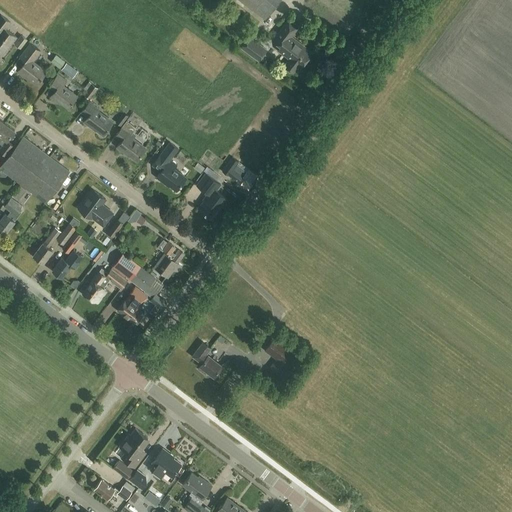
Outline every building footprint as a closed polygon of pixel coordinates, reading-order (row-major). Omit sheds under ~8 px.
[(240,0),(264,17),(277,0),(240,0)] [(10,45),(16,37),(5,29),(10,22),(1,15),(0,16),(0,56),(9,45),(10,45)] [(301,67),(311,53),(305,48),(305,47),(291,36),(298,26),(288,20),(272,40),(281,46),(278,50),(289,58),(283,66),(293,72),(298,65),(301,67)] [(21,49),(28,39),(21,34),(14,44),(21,49)] [(268,49),(249,35),(241,47),(259,61),(268,49)] [(36,84),(46,71),(32,61),(40,51),(30,43),(20,56),(25,61),(17,71),(25,78),(26,76),(36,84)] [(51,61),(60,68),(65,61),(56,54),(51,61)] [(68,107),(77,95),(64,86),(66,82),(58,75),(49,87),(54,91),(50,96),(56,101),(57,100),(68,107)] [(89,99),(97,88),(89,82),(84,88),(86,90),(83,94),(89,99)] [(102,135),(112,122),(99,111),(100,110),(89,102),(81,112),(87,117),(83,122),(91,128),(92,127),(102,135)] [(128,115),(123,112),(116,122),(121,125),(128,115)] [(136,160),(145,148),(133,139),(136,135),(132,132),(136,128),(127,121),(114,136),(121,141),(116,146),(125,153),(125,152),(136,160)] [(14,130),(5,123),(0,128),(0,142),(3,145),(0,148),(0,151),(6,155),(14,145),(7,140),(14,130)] [(0,168),(23,186),(46,154),(23,137),(3,163),(0,166),(0,168)] [(176,190),(185,177),(173,168),(175,165),(169,161),(178,148),(170,142),(152,165),(160,171),(156,177),(165,183),(165,182),(176,190)] [(95,160),(99,162),(103,154),(99,152),(95,160)] [(46,154),(23,186),(45,203),(69,171),(46,154)] [(232,169),(237,161),(233,158),(223,173),(228,176),(228,175),(238,182),(242,176),(232,169)] [(194,168),(201,172),(204,167),(197,162),(194,168)] [(221,184),(206,172),(196,185),(207,193),(205,196),(206,197),(197,209),(211,219),(226,199),(215,192),(221,184)] [(18,200),(26,190),(20,185),(12,196),(18,200)] [(103,226),(113,213),(101,204),(105,199),(93,189),(78,208),(91,218),(92,217),(103,226)] [(5,213),(0,219),(0,230),(4,234),(14,221),(20,212),(18,211),(22,206),(10,197),(4,206),(10,211),(7,215),(5,213)] [(124,223),(129,216),(124,212),(119,219),(124,223)] [(145,217),(140,214),(136,221),(141,224),(145,217)] [(114,237),(124,223),(119,219),(118,218),(107,232),(114,237)] [(63,244),(75,228),(68,223),(57,240),(63,244)] [(48,247),(60,231),(55,227),(43,243),(42,243),(33,256),(42,263),(52,250),(48,247)] [(92,227),(87,233),(92,237),(97,231),(92,227)] [(73,245),(82,233),(77,229),(68,241),(62,248),(68,252),(74,245),(73,245)] [(167,243),(163,240),(157,247),(162,251),(163,250),(169,255),(168,256),(164,254),(154,267),(167,277),(173,269),(177,272),(181,266),(176,263),(183,254),(178,250),(175,253),(172,251),(174,248),(168,243),(167,243)] [(66,261),(61,257),(52,270),(61,277),(71,265),(75,268),(84,256),(75,249),(73,252),(66,261)] [(129,278),(139,265),(123,253),(113,266),(107,273),(101,268),(82,293),(93,301),(93,300),(97,302),(105,291),(103,289),(103,288),(109,280),(121,289),(129,278)] [(139,265),(129,278),(145,290),(147,288),(154,293),(162,283),(154,278),(139,265)] [(143,292),(135,286),(129,295),(131,296),(127,301),(125,299),(117,310),(133,322),(134,321),(137,323),(144,314),(141,312),(141,311),(138,309),(142,303),(140,302),(146,295),(143,292)] [(154,293),(147,288),(145,290),(154,296),(150,300),(162,308),(166,302),(154,293)] [(281,376),(296,355),(274,338),(265,350),(276,358),(269,367),(281,376)] [(214,376),(221,366),(205,354),(209,348),(201,343),(192,356),(202,363),(201,365),(207,369),(206,371),(214,376)] [(130,434),(129,433),(119,446),(126,451),(121,457),(134,467),(142,456),(136,452),(147,437),(135,428),(130,434)] [(171,476),(180,464),(170,456),(170,455),(162,449),(152,462),(155,464),(151,470),(160,477),(165,471),(171,476)] [(119,459),(113,467),(128,478),(134,470),(119,459)] [(146,475),(137,469),(130,479),(142,488),(147,481),(146,475)] [(201,480),(190,473),(182,485),(192,492),(190,495),(192,497),(184,508),(189,511),(200,511),(204,507),(200,504),(204,499),(202,498),(211,485),(202,479),(201,480)] [(114,489),(101,479),(94,488),(107,498),(112,491),(116,495),(118,493),(126,499),(131,493),(122,486),(119,490),(115,487),(114,489)] [(156,496),(152,502),(156,505),(160,499),(156,496)] [(167,509),(174,501),(168,497),(161,505),(167,509)] [(216,511),(246,511),(226,497),(216,511)]
